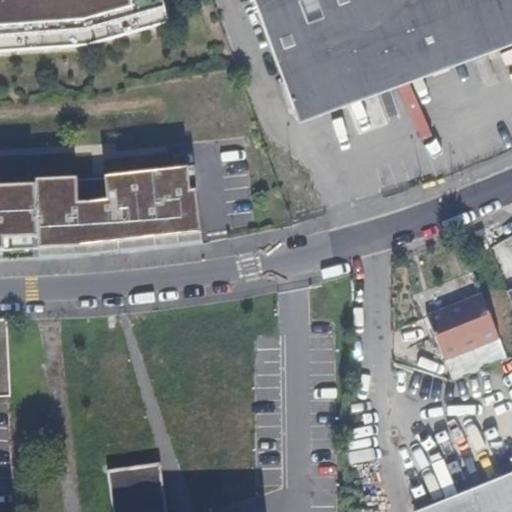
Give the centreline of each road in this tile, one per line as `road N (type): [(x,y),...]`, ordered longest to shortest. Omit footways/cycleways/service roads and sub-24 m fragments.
road 1 (residential): [(0,295),(300,261),(511,188)]
road 2 (unknown): [(300,261),(303,511)]
road 3 (unknown): [(344,166),(304,150),(246,0)]
road 4 (unknown): [(511,89),(344,166)]
